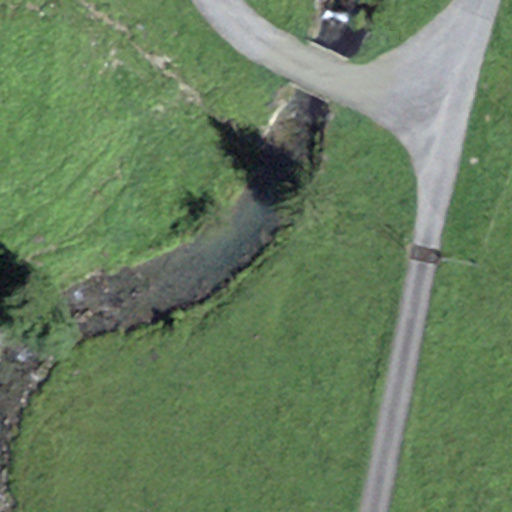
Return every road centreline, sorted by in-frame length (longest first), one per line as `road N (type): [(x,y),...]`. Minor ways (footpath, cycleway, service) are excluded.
road 1 (unclassified): [(490,0),(449,117),(379,511)]
road 2 (track): [(449,117),(269,60),(209,0)]
